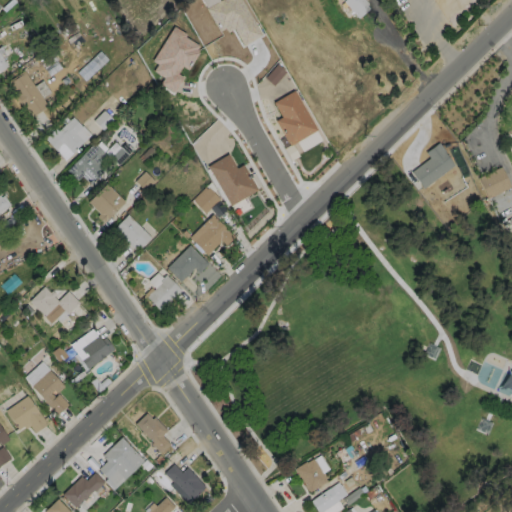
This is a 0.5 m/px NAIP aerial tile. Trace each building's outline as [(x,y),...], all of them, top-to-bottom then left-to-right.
[(260,35),(241,0),(217,0),(204,7),(219,33),(233,26),(243,45),(260,35)] [(357,18),(370,7),(364,0),(342,0),(357,18)] [(167,14),(192,42),(180,47),(173,40),(156,61),(144,48),(167,14)] [(149,69),(164,77),(160,84),(173,92),(181,77),(176,74),(181,65),(187,69),(201,44),(171,28),(149,69)] [(70,65),(90,47),(96,51),(78,71),(70,65)] [(0,70),(8,65),(0,53),(0,70)] [(46,104),(29,115),(22,105),(21,106),(13,95),(15,94),(7,81),(23,70),(46,104)] [(316,130),(294,90),(271,102),(280,117),(275,121),(288,145),(316,130)] [(81,126),(74,133),(82,141),(71,152),(62,142),(54,149),(44,138),(54,128),(57,130),(72,116),(81,126)] [(103,169),(89,183),(81,175),(76,180),(66,170),(93,142),(105,154),(96,162),(103,169)] [(434,145),(439,152),(442,149),(453,164),(422,188),(410,171),(428,157),(424,152),(434,145)] [(242,164),(235,168),(227,154),(206,166),(229,205),(257,190),(242,164)] [(476,177),(484,198),(508,188),(500,167),(476,177)] [(135,181),(144,190),(153,180),(143,172),(135,181)] [(123,201),(102,222),(95,216),(98,213),(86,201),(105,183),(123,201)] [(218,199),(204,213),(192,201),(207,187),(218,199)] [(0,195),(2,195),(8,204),(5,206),(6,206),(0,210),(0,195)] [(149,237),(135,251),(112,228),(126,214),(149,237)] [(233,237),(224,245),(220,240),(205,255),(188,237),(211,214),(233,237)] [(206,263),(197,272),(192,267),(179,281),(165,267),(188,245),(206,263)] [(180,289),(159,310),(145,296),(166,276),(180,289)] [(42,287),(56,301),(66,291),(77,303),(65,314),(56,303),(42,317),(27,301),(42,287)] [(97,336),(100,340),(104,337),(113,349),(86,368),(80,360),(86,356),(84,353),(83,354),(79,348),(97,336)] [(30,385),(47,369),(41,361),(23,377),(30,385)] [(63,387),(55,393),(52,390),(49,393),(53,397),(57,394),(66,405),(55,415),(29,385),(47,369),(63,387)] [(45,424),(33,433),(28,426),(24,429),(22,426),(17,430),(4,411),(25,396),(45,424)] [(152,417),(165,430),(160,435),(168,444),(158,453),(149,444),(151,442),(143,435),(142,435),(139,432),(140,431),(133,424),(144,413),(150,419),(152,417)] [(0,429),(7,440),(0,445),(0,447),(1,447),(9,458),(0,464),(0,429)] [(142,460),(114,487),(96,469),(104,461),(102,458),(103,458),(100,455),(119,437),(142,460)] [(312,459),(326,481),(308,492),(293,469),(305,462),(306,463),(312,459)] [(172,464),(180,472),(185,468),(203,487),(185,504),(167,486),(171,483),(162,473),(172,464)] [(93,472),(102,482),(93,491),(91,490),(85,496),(86,497),(82,501),(81,500),(73,508),(60,494),(79,476),(81,478),(84,481),(93,472)] [(345,494),(319,511),(317,511),(309,501),(337,481),(345,494)] [(147,511),(163,497),(172,507),(167,511),(147,511)] [(43,511),(42,511),(55,499),(68,511),(43,511)]
